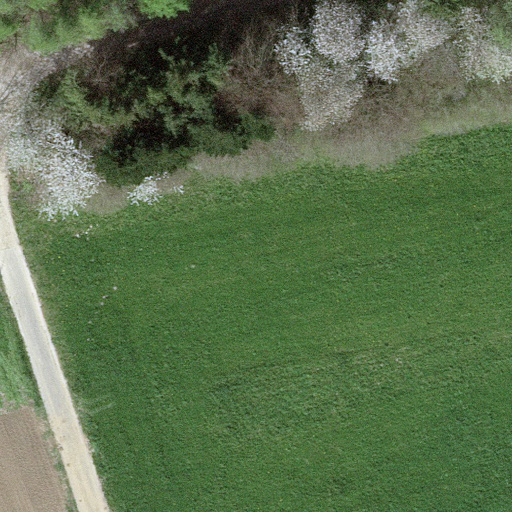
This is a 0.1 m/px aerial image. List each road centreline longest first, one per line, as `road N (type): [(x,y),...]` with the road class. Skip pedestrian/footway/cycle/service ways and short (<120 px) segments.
road 1 (track): [(85,511),(0,235)]
road 2 (track): [(0,72),(251,0)]
